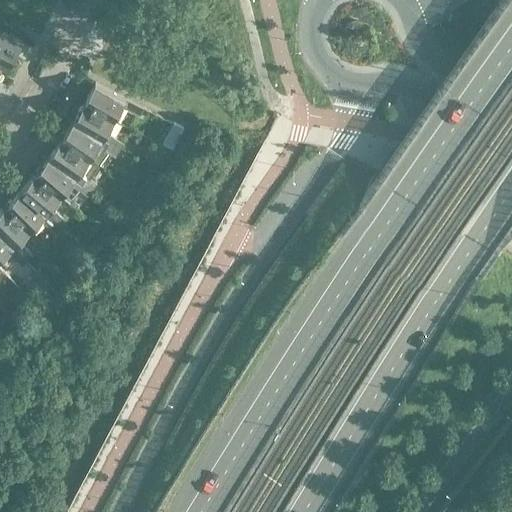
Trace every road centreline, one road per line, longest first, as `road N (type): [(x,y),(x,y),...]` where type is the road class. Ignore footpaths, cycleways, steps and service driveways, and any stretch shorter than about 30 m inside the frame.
road 1 (primary): [(511,43),(200,511)]
road 2 (primary): [(354,87),(344,139),(243,288),(119,511)]
road 3 (primary): [(306,511),(511,187)]
road 4 (residential): [(90,0),(0,156)]
road 5 (secondary): [(354,87),(409,86),(511,147)]
road 6 (primary): [(423,511),(511,392)]
road 7 (secondary): [(511,105),(427,50),(409,13)]
